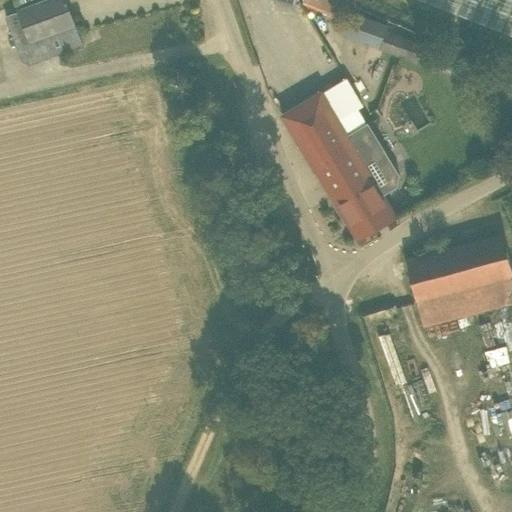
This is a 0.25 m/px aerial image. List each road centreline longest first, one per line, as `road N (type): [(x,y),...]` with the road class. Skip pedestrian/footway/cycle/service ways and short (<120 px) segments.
road 1 (unclassified): [(331,274),(222,0)]
road 2 (track): [(182,511),(272,323),(331,274)]
road 3 (unclassified): [(350,511),(371,450),(331,274)]
road 4 (unknown): [(235,31),(0,87)]
road 5 (unclassified): [(331,274),(461,182),(511,160)]
